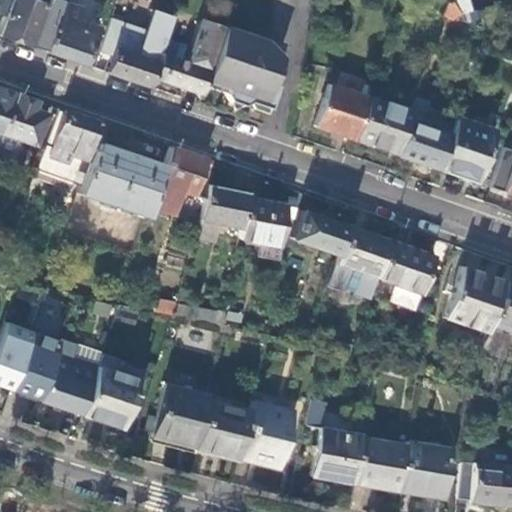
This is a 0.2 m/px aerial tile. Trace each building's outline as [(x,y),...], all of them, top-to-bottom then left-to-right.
[(6,0),(0,16),(0,35),(9,38),(45,51),(60,6),(62,0),(48,0),(42,18),(37,16),(41,4),(31,0),(6,0)] [(469,0),(457,0),(460,13),(471,12),(469,0)] [(164,42),(176,8),(154,1),(147,21),(160,26),(153,45),(162,48),(164,42)] [(60,6),(45,51),(63,57),(84,64),(95,33),(74,26),(79,13),(60,6)] [(125,10),(114,7),(106,29),(118,33),(125,10)] [(160,55),(152,77),(200,93),(204,81),(223,27),(200,19),(186,55),(174,52),(176,46),(164,42),(162,48),(160,55)] [(237,32),(223,27),(204,81),(226,89),(224,94),(229,102),(243,106),(250,102),(269,108),(277,85),(272,83),(276,73),(267,70),(266,73),(251,67),(249,74),(242,72),(242,71),(237,70),(246,46),(237,32)] [(261,42),(237,32),(246,46),(237,70),(242,71),(242,72),(249,74),(251,67),(261,42)] [(267,70),(276,73),(281,56),(268,42),(261,39),(261,42),(251,67),(266,73),(267,70)] [(113,47),(105,71),(120,76),(149,86),(152,77),(160,55),(146,50),(146,52),(140,50),(138,56),(113,47)] [(366,96),(372,81),(342,71),(337,86),(366,96)] [(313,125),(351,138),(366,96),(337,86),(327,83),(313,125)] [(4,90),(0,88),(0,133),(15,94),(4,90)] [(15,94),(0,133),(22,142),(33,145),(47,114),(33,109),(37,101),(26,97),(15,94)] [(394,153),(409,110),(366,96),(351,138),(394,153)] [(409,110),(394,153),(437,168),(454,117),(426,107),(428,101),(414,96),(409,110)] [(78,115),(58,108),(34,171),(42,174),(43,180),(51,183),(60,180),(72,185),(81,161),(87,163),(94,142),(101,122),(78,115)] [(492,130),(454,117),(437,168),(474,181),(492,130)] [(0,133),(0,157),(15,162),(22,142),(0,133)] [(94,142),(87,163),(76,194),(144,217),(148,206),(162,165),(94,142)] [(168,146),(162,165),(148,206),(172,213),(179,190),(191,193),(203,158),(183,151),(168,146)] [(511,162),(502,191),(511,194),(511,162)] [(205,184),(192,237),(213,241),(217,223),(239,226),(245,197),(246,191),(205,184)] [(245,197),(239,226),(237,238),(256,241),(277,245),(284,204),(245,197)] [(290,239),(335,255),(346,226),(300,211),(290,239)] [(335,255),(325,283),(368,298),(376,277),(388,241),(346,226),(335,255)] [(277,245),(256,241),(253,256),(275,260),(277,245)] [(388,241),(376,277),(394,284),(418,293),(431,256),(388,241)] [(441,317),(484,332),(487,324),(502,281),(459,266),(441,317)] [(511,284),(502,281),(487,324),(511,332),(511,284)] [(418,293),(394,284),(389,300),(413,309),(418,293)] [(221,313),(175,305),(172,316),(219,325),(221,313)] [(242,313),(223,309),(221,324),(239,327),(242,313)] [(28,331),(1,322),(0,325),(0,386),(7,389),(28,331)] [(55,340),(28,331),(7,389),(20,394),(35,399),(51,352),(55,340)] [(51,352),(35,399),(78,414),(94,366),(51,352)] [(115,372),(136,378),(139,367),(119,359),(115,372)] [(115,372),(94,365),(94,366),(78,414),(120,427),(136,378),(115,372)] [(205,399),(206,393),(163,382),(149,435),(192,446),(205,399)] [(205,399),(192,446),(236,457),(248,410),(205,399)] [(290,410),(251,399),(248,410),(236,457),(273,467),(276,464),(290,410)] [(323,402),(307,399),(302,425),(317,428),(317,427),(318,427),(323,402)] [(318,427),(317,427),(317,428),(309,475),(350,482),(358,437),(358,435),(318,427)] [(358,437),(350,482),(394,490),(402,444),(358,437)] [(450,449),(403,441),(402,444),(394,490),(441,498),(450,449)] [(511,499),(511,493),(511,466),(471,463),(468,500),(489,502),(489,498),(511,499)]
